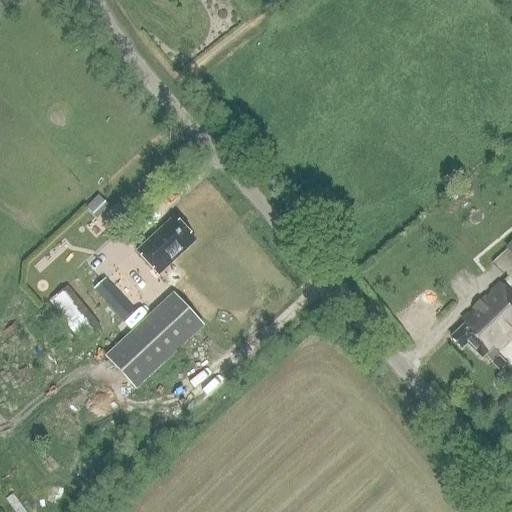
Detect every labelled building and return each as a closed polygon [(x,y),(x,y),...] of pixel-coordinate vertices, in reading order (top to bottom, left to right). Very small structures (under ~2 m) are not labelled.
[(110,208),(99,197),(86,209),(97,220),(110,208)] [(173,217),(136,252),(158,277),(196,241),(173,217)] [(102,281),(93,290),(105,303),(114,294),(102,281)] [(465,325),(450,339),(461,350),(467,344),(481,358),(485,354),(492,347),(498,353),(499,352),(511,339),(511,297),(499,284),(479,303),(482,306),(477,310),(475,308),(461,321),(465,325)] [(106,325),(68,287),(50,305),(88,342),(106,325)] [(173,294),(105,357),(136,391),(204,328),(173,294)] [(498,356),(491,363),(500,372),(507,365),(498,356)]
